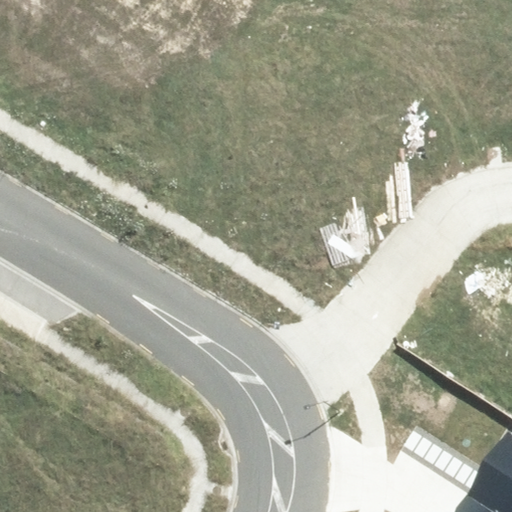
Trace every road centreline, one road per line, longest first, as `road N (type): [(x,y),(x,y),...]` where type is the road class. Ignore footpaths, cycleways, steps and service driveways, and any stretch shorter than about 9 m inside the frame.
road 1 (residential): [(279,419),(260,377),(227,346),(0,214)]
road 2 (residential): [(279,419),(473,179),(511,168)]
